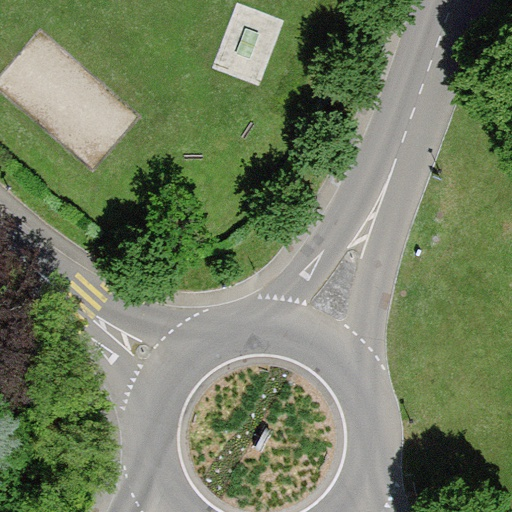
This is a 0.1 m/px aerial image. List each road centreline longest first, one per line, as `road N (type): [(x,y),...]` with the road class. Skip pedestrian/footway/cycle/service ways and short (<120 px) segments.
road 1 (tertiary): [(454,0),(390,181),(314,337)]
road 2 (tertiary): [(174,371),(79,306),(0,234)]
road 3 (tertiary): [(347,511),(373,462),(374,413),(353,368),(314,337)]
road 4 (tertiary): [(314,337),(264,325),(230,331),(174,371)]
road 5 (tertiary): [(174,371),(158,403),(154,457),(182,511)]
